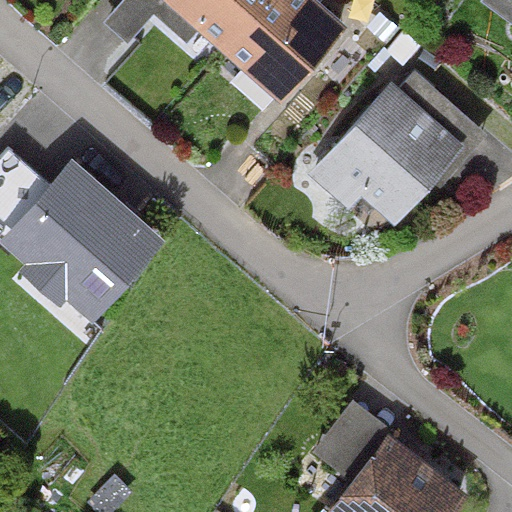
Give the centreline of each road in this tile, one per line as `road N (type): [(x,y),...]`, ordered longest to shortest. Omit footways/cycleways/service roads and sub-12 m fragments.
road 1 (residential): [(0,25),(325,314)]
road 2 (residential): [(325,314),(511,472)]
road 3 (residential): [(325,314),(468,248),(511,218)]
